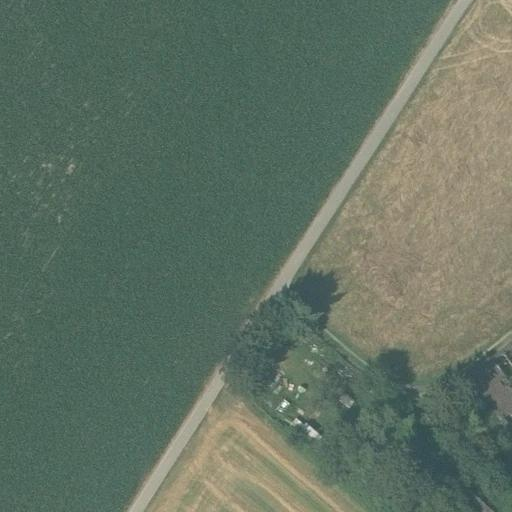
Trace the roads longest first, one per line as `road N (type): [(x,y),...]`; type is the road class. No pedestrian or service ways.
road 1 (track): [(461,0),(136,511)]
road 2 (track): [(272,297),(396,391),(438,390),(511,333)]
